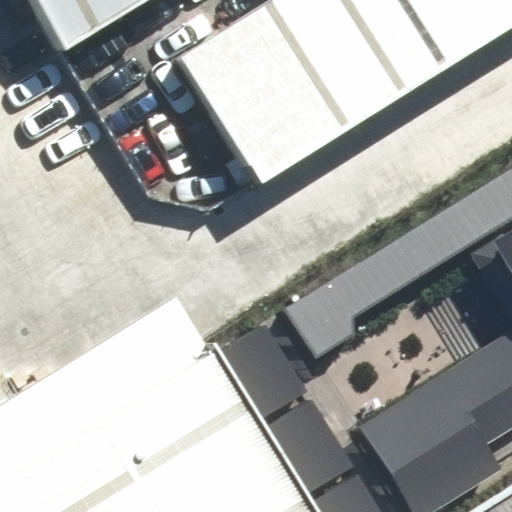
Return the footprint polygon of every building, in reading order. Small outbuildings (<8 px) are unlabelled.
[(153,0),(16,0),(53,61),(153,0)] [(511,21),(511,0),(251,0),(160,55),(240,187),(511,21)] [(511,225),(476,248),(511,306),(511,225)] [(285,511),(151,296),(0,388),(0,511),(285,511)] [(466,437),(511,409),(511,325),(342,429),(393,511),(412,511),(485,468),(466,437)] [(511,511),(511,478),(456,511),(511,511)]
